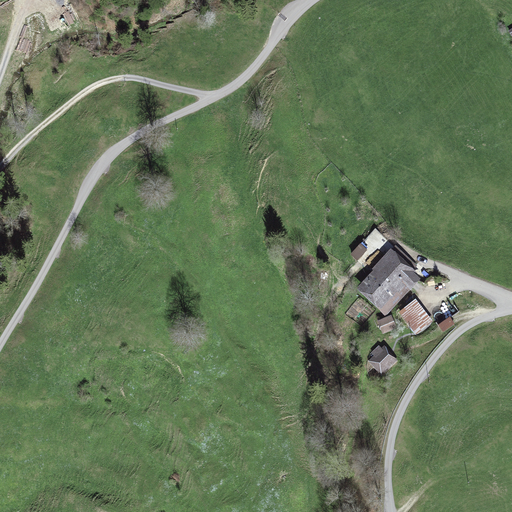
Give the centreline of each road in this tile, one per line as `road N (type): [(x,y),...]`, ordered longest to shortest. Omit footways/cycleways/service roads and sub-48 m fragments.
road 1 (track): [(313,0),(219,96),(121,77),(89,90),(0,167)]
road 2 (track): [(0,344),(114,153),(219,96)]
road 3 (track): [(511,309),(450,338),(404,401),(391,440),(392,511)]
